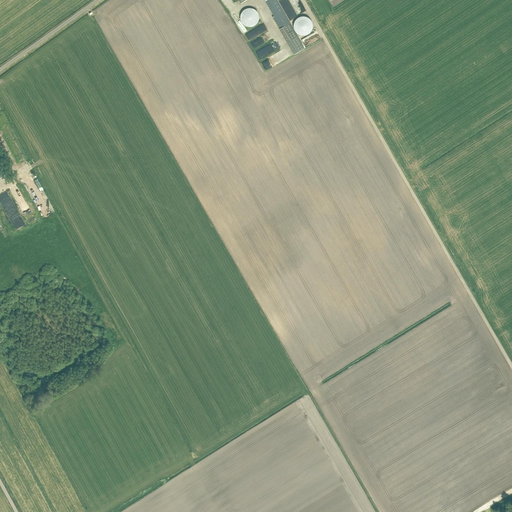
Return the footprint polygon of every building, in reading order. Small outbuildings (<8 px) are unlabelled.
[(305,48),(297,36),(276,0),(265,0),(274,16),(273,17),(295,54),(305,48)] [(253,8),(252,8),(250,8),(249,8),(248,8),(246,8),(245,9),(244,10),(243,10),(242,11),(242,12),(241,14),(241,15),(240,16),(240,17),(240,18),(241,20),(241,21),(242,22),(242,23),(243,24),(244,25),(245,26),(246,26),(248,27),(249,27),(250,27),(251,27),(253,26),(254,26),(255,25),(256,25),(257,24),(258,23),(258,22),(259,20),(259,19),(259,18),(259,17),(259,15),(259,14),(258,13),(258,12),(257,11),(256,10),(255,9),(254,9),(253,8)] [(294,24),(294,26),(294,27),(294,29),(295,31),(296,32),(298,33),(299,34),(301,35),(302,35),(304,35),(306,35),(308,34),(309,33),(310,32),(311,31),(312,29),(313,27),(313,26),(313,24),(312,22),(311,21),(310,19),(309,18),(308,17),(306,16),(304,16),(302,16),(301,16),(299,17),(298,18),(296,19),(295,21),(294,22),(294,24)] [(250,41),(265,31),(262,26),(247,36),(250,41)] [(266,38),(258,42),(261,47),(275,39),(270,32),(265,36),(266,38)] [(277,40),(257,51),(262,60),(284,48),(280,40),(278,41),(277,40)] [(276,66),(273,60),(270,61),(269,60),(263,62),(267,70),(276,66)] [(44,214),(47,219),(54,215),(50,210),(44,214)]
